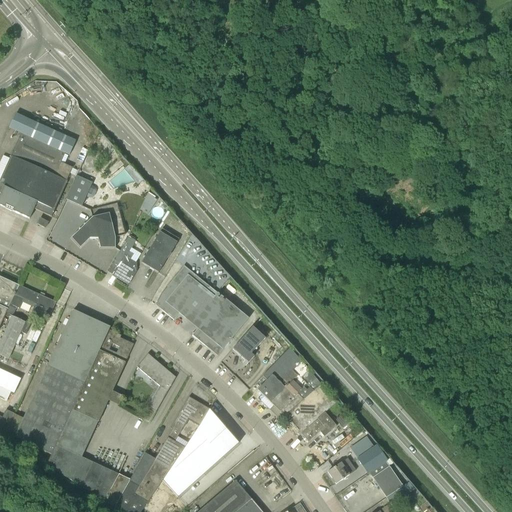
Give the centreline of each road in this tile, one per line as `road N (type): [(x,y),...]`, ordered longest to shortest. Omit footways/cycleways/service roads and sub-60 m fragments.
road 1 (primary): [(75,77),(468,511)]
road 2 (primary): [(489,511),(134,115)]
road 3 (residential): [(324,511),(256,422),(204,370),(120,303),(0,238)]
road 4 (primary): [(134,115),(30,0)]
